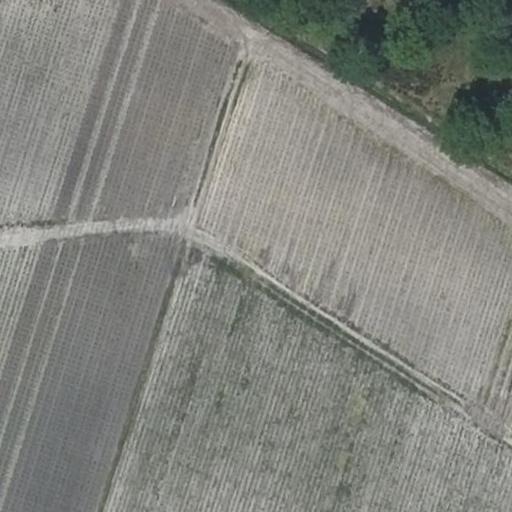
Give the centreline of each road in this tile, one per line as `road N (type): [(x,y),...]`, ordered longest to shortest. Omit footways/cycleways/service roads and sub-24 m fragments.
road 1 (track): [(186,0),(247,39),(191,225),(511,422)]
road 2 (track): [(0,238),(191,225),(102,511)]
